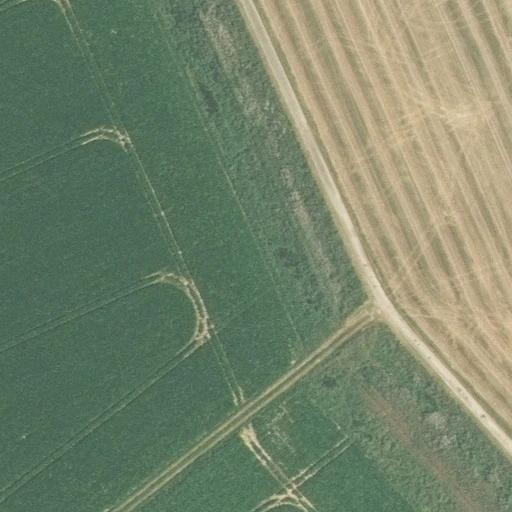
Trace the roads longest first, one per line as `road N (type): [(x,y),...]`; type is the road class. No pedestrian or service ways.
road 1 (track): [(511,451),(385,309),(249,0)]
road 2 (track): [(511,210),(129,511)]
